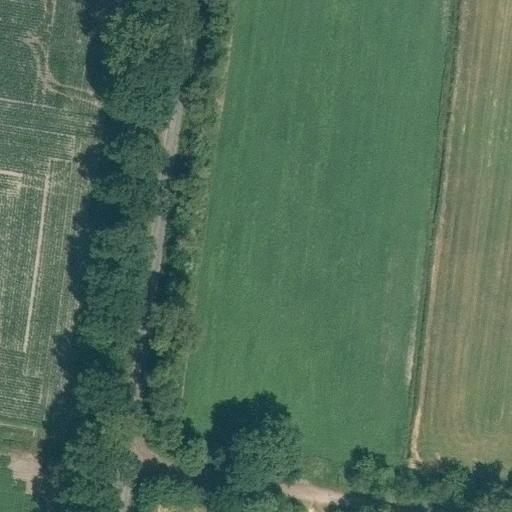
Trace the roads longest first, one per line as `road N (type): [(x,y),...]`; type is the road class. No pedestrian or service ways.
road 1 (unclassified): [(121,511),(186,0)]
road 2 (track): [(432,511),(127,462)]
